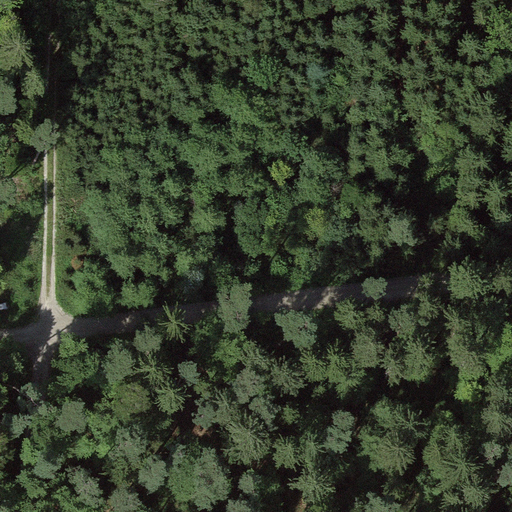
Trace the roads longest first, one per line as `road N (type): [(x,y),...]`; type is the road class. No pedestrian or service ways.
road 1 (track): [(57,0),(53,336),(8,511)]
road 2 (track): [(511,276),(0,343)]
